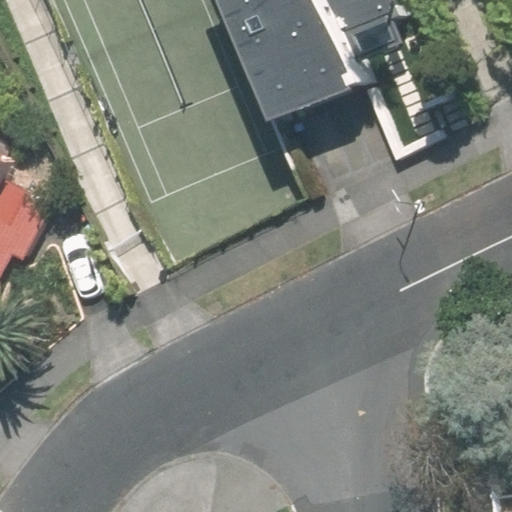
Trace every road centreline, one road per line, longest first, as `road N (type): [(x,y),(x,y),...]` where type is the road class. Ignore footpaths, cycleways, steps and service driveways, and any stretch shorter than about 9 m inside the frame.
road 1 (residential): [(43,511),(88,462),(136,431),(336,325)]
road 2 (residential): [(336,325),(511,239)]
road 3 (residential): [(336,325),(360,511)]
